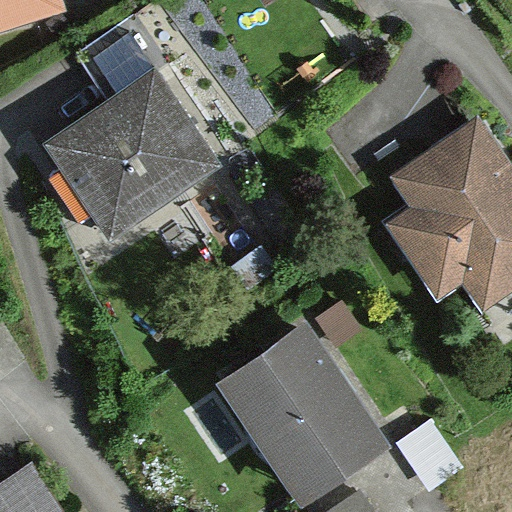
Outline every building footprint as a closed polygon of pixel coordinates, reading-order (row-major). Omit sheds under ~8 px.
[(0,0),(0,12),(40,0),(0,0)] [(231,0),(237,8),(251,0),(231,0)] [(152,72),(25,153),(88,251),(215,170),(152,72)] [(511,292),(511,202),(465,137),(395,186),(409,206),(376,230),(428,304),(452,287),(475,319),(511,292)] [(308,323),(213,385),(294,509),(389,448),(308,323)] [(53,511),(28,471),(0,488),(0,511),(53,511)]
